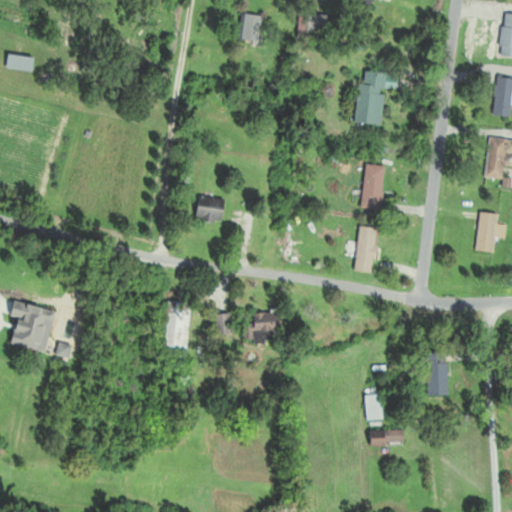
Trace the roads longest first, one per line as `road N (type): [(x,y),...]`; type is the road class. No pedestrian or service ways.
road 1 (residential): [(511,301),(420,298),(158,259),(0,218)]
road 2 (residential): [(420,298),(454,0)]
road 3 (residential): [(201,0),(158,259)]
